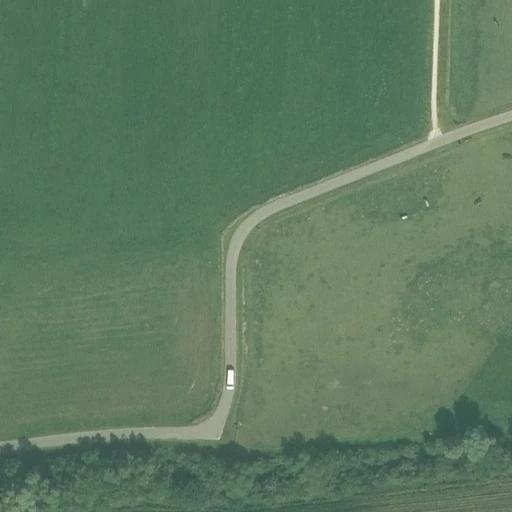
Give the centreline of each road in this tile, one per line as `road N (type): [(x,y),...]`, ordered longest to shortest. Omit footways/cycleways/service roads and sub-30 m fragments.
road 1 (unclassified): [(0,450),(214,428),(227,384),(230,253),(238,230),(447,141)]
road 2 (track): [(447,141),(450,0)]
